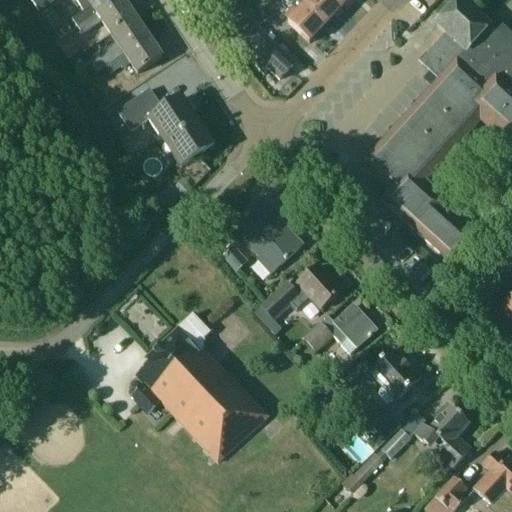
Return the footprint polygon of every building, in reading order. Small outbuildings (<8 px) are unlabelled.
[(28,0),(38,13),(56,0),(28,0)] [(71,33),(65,37),(65,38),(70,45),(101,23),(110,36),(134,19),(121,0),(119,0),(89,21),(77,29),(78,30),(72,34),(71,33)] [(119,0),(75,0),(84,14),(89,21),(119,0)] [(304,6),(297,0),(283,0),(297,13),(287,24),(309,45),(326,27),(304,6)] [(309,0),(304,6),(326,27),(342,10),(331,0),(309,0)] [(331,0),(342,10),(350,0),(331,0)] [(455,4),(451,6),(450,10),(435,26),(445,35),(418,65),(437,82),(360,167),(390,195),(382,204),(451,267),(472,243),(436,211),(445,200),(426,182),(480,122),(501,141),(498,145),(509,155),(511,151),(511,34),(505,28),(499,34),(496,34),(488,28),(489,27),(459,0),(455,4)] [(230,13),(245,28),(254,18),(239,4),(230,13)] [(72,22),(77,29),(89,21),(84,14),(72,22)] [(97,74),(104,69),(123,56),(148,39),(134,19),(110,36),(117,46),(91,64),(97,74)] [(65,38),(65,37),(71,33),(63,22),(51,30),(60,41),(65,38)] [(263,40),(259,44),(250,31),(241,40),(250,53),(250,54),(257,61),(253,65),(263,76),(268,71),(279,81),(293,67),(263,40)] [(137,76),(161,59),(148,39),(123,56),(104,69),(109,76),(120,68),(121,70),(129,65),(137,76)] [(149,91),(116,114),(130,134),(148,122),(180,170),(213,148),(182,101),(181,99),(163,112),(149,91)] [(261,261),(258,263),(270,277),(303,247),(290,234),(287,237),(259,205),(232,229),(261,261)] [(208,235),(224,253),(236,243),(219,225),(208,235)] [(222,259),(236,275),(248,264),(233,249),(222,259)] [(287,285),(259,309),(273,324),(293,306),(298,311),(309,301),(319,312),(331,301),(332,302),(335,300),(334,299),(339,294),(317,269),(297,287),(293,291),(287,285)] [(511,300),(501,312),(511,322),(511,300)] [(320,325),(303,341),(315,355),(333,339),(339,346),(346,340),(356,351),(368,341),(369,342),(371,340),(370,339),(376,334),(353,309),(334,326),(327,319),(320,325)] [(204,351),(205,350),(204,342),(203,341),(211,333),(194,315),(144,362),(147,366),(135,377),(144,387),(131,399),(139,407),(152,395),(217,465),(267,419),(204,351)] [(343,384),(348,389),(341,395),(335,389),(327,396),(344,414),(377,384),(395,404),(420,382),(393,352),(368,374),(364,370),(360,374),(357,369),(349,376),(350,377),(343,384)] [(314,377),(325,389),(337,378),(326,367),(314,377)] [(450,409),(428,433),(422,427),(415,436),(413,437),(430,452),(438,442),(446,449),(436,460),(451,474),(471,451),(457,439),(469,426),(450,409)] [(390,423),(366,446),(374,454),(398,431),(390,423)] [(388,460),(391,462),(410,442),(401,433),(376,459),(374,457),(353,479),(361,487),(388,460)] [(473,492),(491,508),(505,493),(511,499),(511,464),(508,461),(504,464),(494,454),(482,467),(490,474),(473,492)] [(423,511),(456,511),(466,502),(462,498),(467,492),(454,480),(423,511)]
